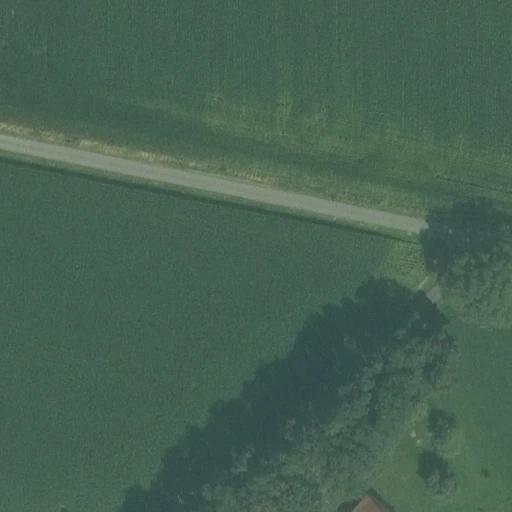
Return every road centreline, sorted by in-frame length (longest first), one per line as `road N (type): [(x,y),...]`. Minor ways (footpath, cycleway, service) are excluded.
road 1 (unclassified): [(501,250),(0,144)]
road 2 (unclassified): [(501,250),(278,496)]
